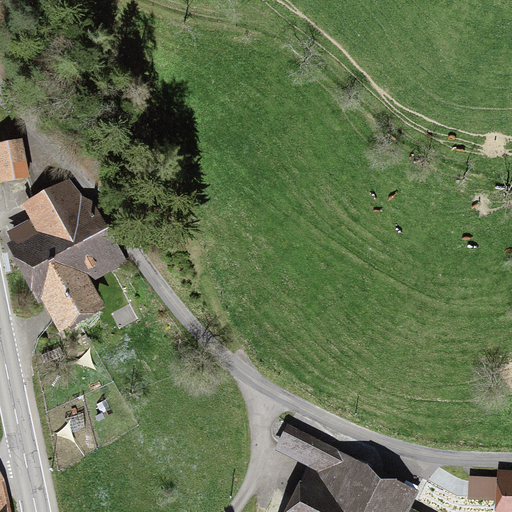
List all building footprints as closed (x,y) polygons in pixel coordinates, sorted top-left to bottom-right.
[(22,143),(0,147),(0,169),(2,182),(28,177),(22,143)] [(62,327),(96,310),(78,273),(120,252),(88,200),(60,185),(40,199),(49,214),(15,231),(62,327)] [(288,430),(279,448),(314,466),(323,448),(288,430)] [(406,511),(415,495),(323,448),(314,466),(290,511),(406,511)] [(511,511),(511,473),(504,474),(502,511),(511,511)]
